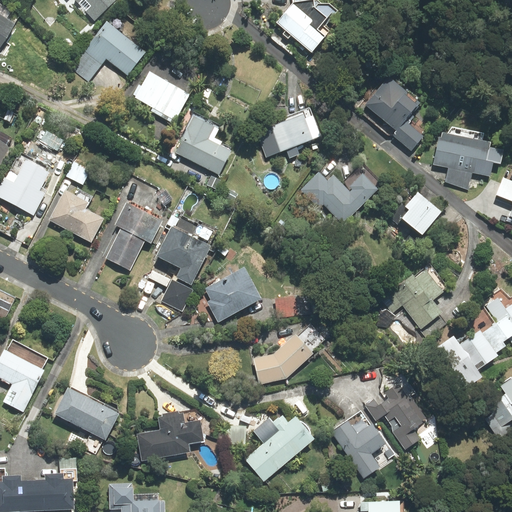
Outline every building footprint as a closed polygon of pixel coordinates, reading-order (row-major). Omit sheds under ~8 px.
[(83,0),(99,16),(115,0),(83,0)] [(292,0),(293,7),(278,24),(311,52),(322,39),(312,31),(327,14),(311,1),(311,0),(292,0)] [(0,45),(12,27),(0,19),(0,45)] [(142,55),(106,26),(72,68),(88,80),(105,58),(127,75),(142,55)] [(11,66),(0,60),(0,70),(6,74),(11,66)] [(173,119),(186,98),(149,77),(136,98),(173,119)] [(416,105),(385,82),(366,106),(397,130),(416,105)] [(301,118),(261,133),(270,157),(310,142),(301,118)] [(210,130),(192,121),(176,154),(218,174),(228,154),(204,142),(210,130)] [(411,151),(421,138),(407,128),(398,130),(393,137),(411,151)] [(65,142),(42,130),(36,141),(59,153),(65,142)] [(480,174),(486,147),(442,138),(436,165),(450,168),(447,183),(466,187),(469,172),(480,174)] [(76,163),(68,178),(86,188),(94,172),(76,163)] [(3,182),(0,188),(0,198),(37,216),(46,197),(38,193),(46,177),(23,166),(13,187),(3,182)] [(343,224),(374,191),(360,178),(350,189),(352,191),(349,195),(332,179),(326,185),(318,176),(303,191),(313,201),(315,198),(343,224)] [(511,185),(503,182),(497,196),(511,201),(511,213),(511,216),(511,185)] [(173,201),(163,188),(154,195),(164,208),(173,201)] [(86,204),(65,194),(50,223),(90,243),(101,221),(82,212),(86,204)] [(419,236),(437,213),(416,196),(405,209),(409,212),(401,221),(419,236)] [(159,224),(125,207),(116,226),(121,229),(107,258),(130,270),(144,240),(150,243),(159,224)] [(189,285),(207,249),(170,231),(158,256),(181,268),(176,279),(189,285)] [(169,280),(151,272),(147,280),(165,288),(169,280)] [(257,300),(242,272),(206,291),(212,302),(209,303),(219,321),(257,300)] [(438,294),(423,275),(387,303),(393,311),(402,304),(421,329),(439,314),(429,302),(438,294)] [(190,292),(172,284),(163,302),(181,311),(190,292)] [(294,298),(276,301),(279,317),(296,315),(294,298)] [(511,308),(457,347),(467,361),(475,356),(482,366),(496,357),(494,355),(503,348),(501,344),(507,340),(511,346),(511,308)] [(275,356),(255,361),(261,384),(286,378),(309,355),(293,339),(275,356)] [(42,373),(5,354),(0,364),(0,377),(14,384),(5,402),(23,411),(42,373)] [(511,381),(502,388),(506,395),(482,411),(500,439),(511,431),(511,414),(507,407),(511,403),(511,381)] [(373,402),(366,407),(376,420),(384,415),(396,431),(393,433),(404,449),(416,440),(409,430),(422,420),(398,386),(384,396),(387,401),(377,408),(373,402)] [(104,440),(116,416),(70,393),(58,416),(104,440)] [(161,433),(139,437),(143,460),(187,452),(186,445),(200,442),(197,424),(182,427),(180,416),(159,420),(161,433)] [(311,441),(294,421),(246,461),(264,482),(311,441)] [(346,424),(332,434),(363,478),(377,468),(368,455),(382,445),(369,427),(356,437),(346,424)] [(246,428),(227,426),(225,444),(244,446),(246,428)] [(326,458),(316,462),(320,472),(330,467),(326,458)] [(76,460),(60,460),(60,469),(76,468),(76,460)] [(0,511),(72,510),(71,483),(61,483),(61,476),(44,477),(45,483),(19,484),(18,478),(3,478),(3,485),(0,485),(0,511)] [(163,511),(163,504),(131,505),(131,487),(109,488),(110,509),(122,508),(122,511),(163,511)] [(394,511),(394,503),(367,504),(367,511),(394,511)]
